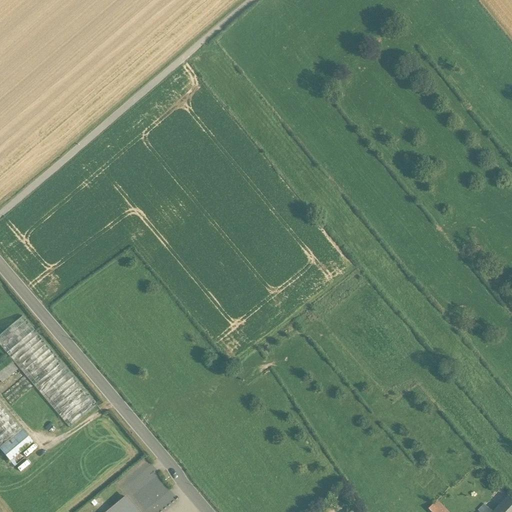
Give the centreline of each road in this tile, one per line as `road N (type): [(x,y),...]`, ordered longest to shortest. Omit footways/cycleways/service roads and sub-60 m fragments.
road 1 (track): [(0,214),(252,0)]
road 2 (tertiary): [(210,511),(0,260)]
road 3 (track): [(115,400),(59,442),(32,436),(11,412)]
